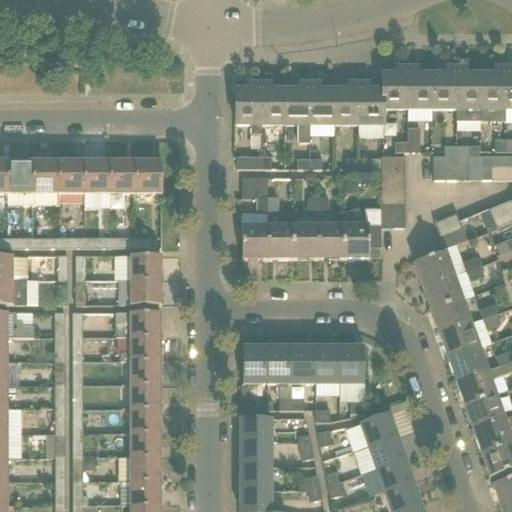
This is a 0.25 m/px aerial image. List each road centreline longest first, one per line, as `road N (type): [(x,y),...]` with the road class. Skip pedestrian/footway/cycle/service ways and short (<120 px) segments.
road 1 (residential): [(471,511),(411,345),(390,324),(356,314),(208,313)]
road 2 (residential): [(208,31),(349,21),(415,0)]
road 3 (residential): [(0,140),(208,141)]
road 4 (residential): [(208,511),(208,313)]
road 5 (residential): [(208,313),(208,141)]
road 6 (residential): [(43,0),(208,31)]
